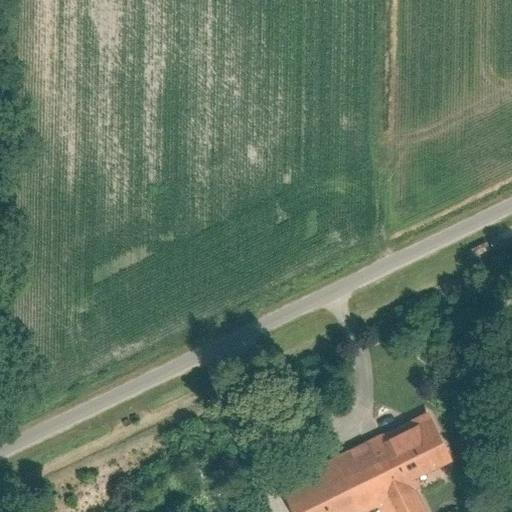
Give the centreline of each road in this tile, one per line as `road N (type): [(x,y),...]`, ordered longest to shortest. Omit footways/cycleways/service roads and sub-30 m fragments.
road 1 (residential): [(0,456),(511,210)]
road 2 (unknown): [(203,359),(274,511)]
